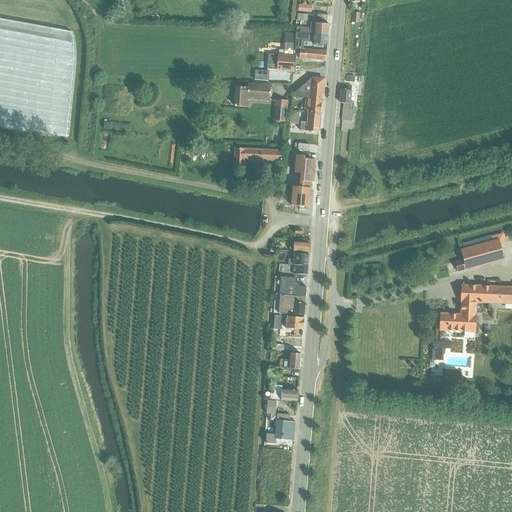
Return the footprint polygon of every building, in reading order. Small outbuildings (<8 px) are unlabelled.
[(298,5),(297,11),(299,11),(299,12),(312,13),(312,6),(299,4),(299,5),(298,5)] [(353,12),(352,22),(359,23),(360,13),(353,12)] [(297,27),(297,32),(328,35),(329,25),(311,23),(310,28),(297,27)] [(328,35),(297,32),(296,32),(296,49),(301,49),(301,40),(304,41),(304,38),(314,39),(313,44),(327,45),(328,35)] [(279,50),(279,55),(293,56),(294,33),(286,33),(285,50),(279,50)] [(327,51),(301,49),(300,59),(302,59),(326,61),(327,51)] [(293,56),(279,55),(269,54),(268,69),(293,71),(295,56),(293,56)] [(256,70),(255,80),(269,81),(270,71),(256,70)] [(308,113),(321,114),(324,86),(323,86),(323,79),(312,78),(295,93),(295,98),(308,99),(307,113),(308,113)] [(236,87),(234,106),(248,107),(249,99),(270,101),(271,86),(248,84),(248,88),(236,87)] [(342,85),(340,103),(344,103),(342,120),(352,121),(353,115),(356,115),(357,108),(354,108),(354,103),(351,102),(352,86),(342,85)] [(276,100),(274,121),(287,122),(288,101),(276,100)] [(291,111),(290,124),(299,125),(300,112),(291,111)] [(321,114),(308,113),(307,123),(301,122),(300,131),(319,133),(321,114)] [(117,128),(131,129),(132,121),(117,120),(117,128)] [(299,144),(298,151),(310,152),(310,145),(299,144)] [(245,148),(244,161),(249,161),(249,165),(281,166),(282,150),(245,148)] [(300,181),(311,182),(314,183),(315,160),(305,159),(305,156),(292,155),(291,169),(295,169),(295,173),(301,173),(300,181)] [(311,182),(300,181),(300,188),(293,187),(291,206),(300,207),(308,207),(309,208),(311,182)] [(463,260),(455,262),(458,272),(466,270),(505,260),(501,244),(506,242),(505,239),(509,238),(507,232),(492,236),(493,240),(461,250),(463,260)] [(295,243),(294,252),(309,252),(310,243),(295,243)] [(278,251),(277,257),(282,257),(281,262),(287,262),(288,251),(278,251)] [(294,265),(308,266),(309,255),(295,254),(294,260),(289,259),(289,265),(294,265)] [(308,266),(294,265),(293,274),(308,275),(308,266)] [(278,275),(276,295),(306,298),(307,287),(299,286),(299,284),(296,283),(297,278),(284,277),(284,275),(278,275)] [(433,341),(431,360),(444,361),(444,355),(445,354),(445,349),(452,349),(452,342),(448,342),(449,332),(450,332),(450,331),(453,331),(453,332),(456,332),(456,331),(459,331),(459,332),(463,332),(463,331),(466,332),(466,333),(476,333),(477,303),(511,304),(511,286),(489,286),(485,286),(485,285),(475,285),(475,286),(472,285),(461,285),(461,306),(461,310),(460,310),(460,314),(456,314),(453,314),(453,313),(440,313),(440,331),(441,331),(440,342),(433,341)] [(306,298),(276,295),(274,313),(279,313),(282,314),(304,316),(306,298)] [(282,314),(279,313),(279,316),(275,315),(275,317),(270,316),(270,323),(274,324),(274,329),(282,330),(283,316),(282,316),(282,314)] [(284,318),(284,324),(286,324),(286,329),(288,329),(288,331),(293,331),(294,329),(303,330),(304,318),(287,317),(287,318),(284,318)] [(280,359),(280,365),(284,366),(284,369),(300,370),(301,354),(291,353),(290,360),(280,359)] [(273,368),(272,377),(282,377),(282,368),(273,368)] [(271,383),(270,399),(297,401),(298,390),(282,389),(283,386),(276,385),(276,384),(271,383)] [(264,399),(263,414),(276,415),(276,401),(268,401),(268,399),(264,399)] [(267,434),(266,443),(276,444),(276,439),(294,441),(296,422),(289,422),(290,415),(277,414),(276,435),(267,434)]
